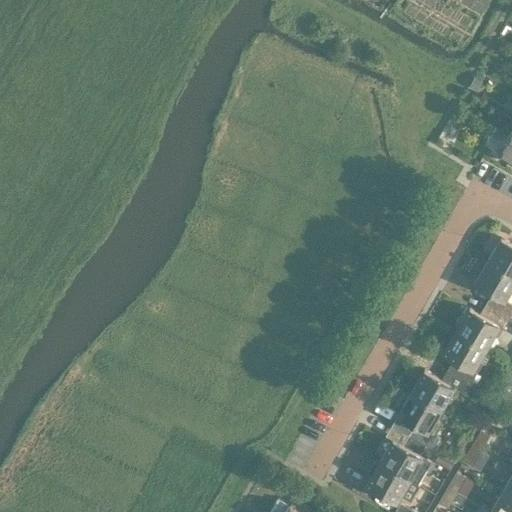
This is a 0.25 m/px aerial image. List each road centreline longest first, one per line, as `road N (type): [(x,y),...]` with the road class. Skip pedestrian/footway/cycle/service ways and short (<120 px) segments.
road 1 (residential): [(321,466),(469,206),(486,201),(511,213)]
road 2 (track): [(469,206),(424,168),(395,56),(294,0)]
